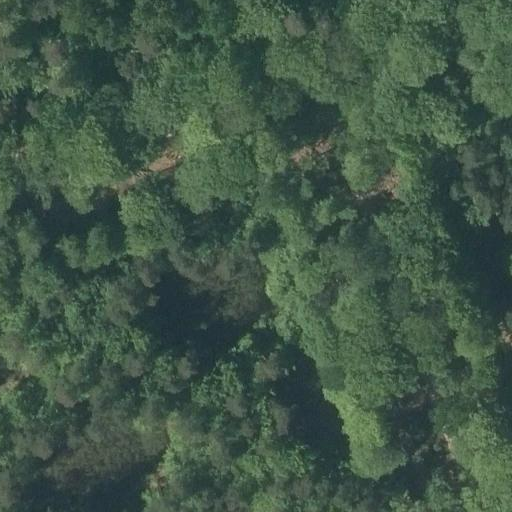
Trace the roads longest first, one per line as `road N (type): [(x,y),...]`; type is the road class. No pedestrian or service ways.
road 1 (track): [(313,75),(474,511)]
road 2 (track): [(313,75),(326,36),(304,19),(245,15),(184,29),(45,95),(0,106)]
road 3 (track): [(313,75),(0,191)]
road 4 (track): [(511,1),(313,75)]
